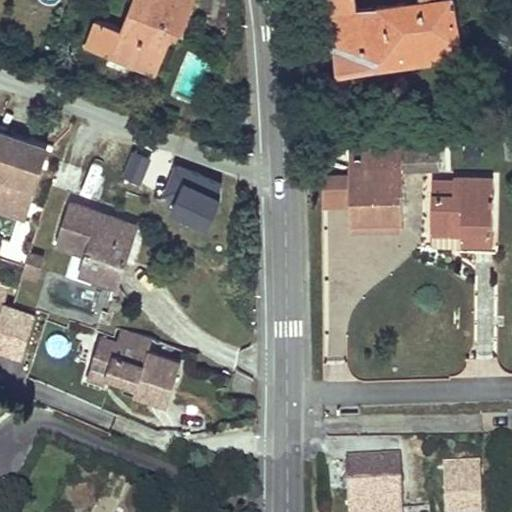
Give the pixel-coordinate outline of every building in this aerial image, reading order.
[(119,58),(157,73),(175,26),(182,29),(193,0),(135,0),(125,30),(129,31),(119,58)] [(464,53),(454,0),(418,0),(358,7),(357,0),(329,0),(338,71),(464,53)] [(87,46),(119,58),(129,31),(125,30),(97,20),(87,46)] [(0,135),(46,151),(48,145),(0,129),(0,135)] [(506,136),(506,129),(441,137),(441,143),(506,136)] [(0,199),(28,208),(46,151),(0,135),(0,199)] [(350,173),(351,203),(351,221),(404,220),(403,169),(441,167),(441,143),(441,137),(350,148),(350,173)] [(150,161),(131,153),(122,177),(141,185),(150,161)] [(68,162),(61,186),(76,190),(83,166),(68,162)] [(221,184),(176,167),(164,199),(176,203),(169,219),(207,234),(218,204),(214,203),(221,184)] [(323,204),(351,203),(350,173),(322,173),(323,204)] [(455,193),(433,193),(432,232),(463,232),(463,244),(493,244),(494,179),(454,178),(454,179),(455,193)] [(433,179),(433,193),(455,193),(454,179),(433,179)] [(0,210),(24,218),(28,208),(0,199),(0,210)] [(121,235),(126,221),(73,204),(65,228),(57,225),(53,237),(61,239),(60,241),(88,249),(86,255),(88,256),(84,269),(119,281),(133,239),(121,235)] [(404,229),(404,220),(351,221),(351,230),(404,229)] [(133,239),(138,224),(126,221),(121,235),(133,239)] [(463,246),(463,244),(463,232),(432,232),(432,246),(463,246)] [(46,257),(31,253),(24,276),(38,281),(46,257)] [(0,283),(0,294),(7,297),(10,287),(0,283)] [(5,305),(7,297),(0,294),(0,347),(24,355),(37,316),(5,305)] [(111,327),(115,313),(104,308),(99,323),(111,327)] [(152,339),(121,329),(119,334),(151,343),(152,339)] [(181,361),(148,350),(151,343),(119,334),(117,341),(101,336),(93,359),(110,364),(107,373),(127,379),(138,382),(135,392),(168,402),(181,361)] [(110,364),(93,359),(88,377),(105,382),(107,373),(110,364)] [(124,388),(135,392),(138,382),(127,379),(124,388)] [(365,490),(365,511),(399,509),(397,460),(329,463),(330,491),(347,490),(365,490)] [(481,511),(480,460),(444,461),(445,511),(481,511)] [(347,511),(348,511),(365,511),(365,490),(347,490),(347,511)]
